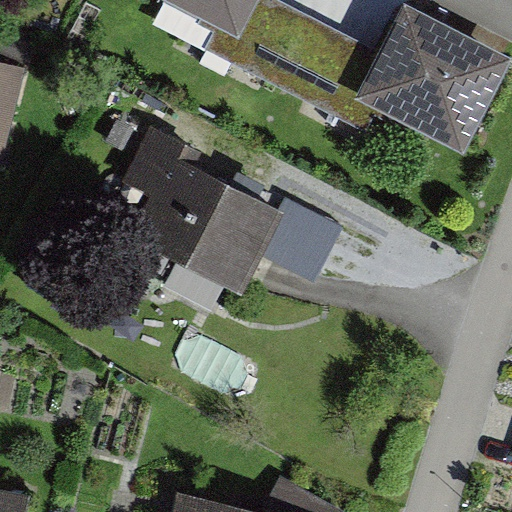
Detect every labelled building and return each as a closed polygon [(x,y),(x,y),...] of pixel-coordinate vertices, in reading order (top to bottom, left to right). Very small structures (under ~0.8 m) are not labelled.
[(255,0),(174,0),(240,32),(255,0)] [(511,70),(511,42),(425,0),(408,0),(363,92),(475,146),(511,70)] [(29,61),(0,54),(0,125),(13,128),(29,61)] [(245,288),(289,202),(193,154),(199,142),(145,115),(113,178),(159,201),(142,236),(245,288)] [(0,511),(33,511),(39,483),(0,475),(0,511)] [(316,511),(177,481),(170,511),(316,511)]
